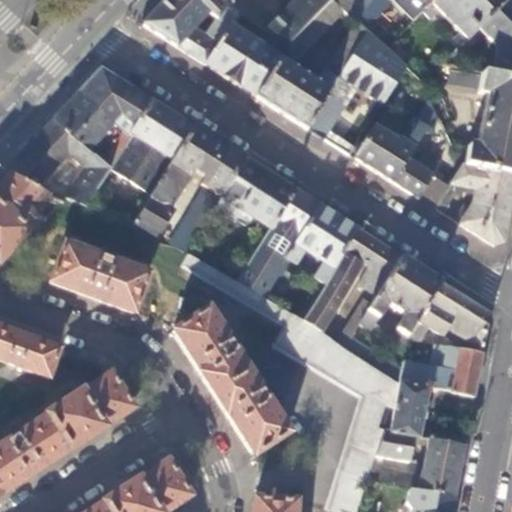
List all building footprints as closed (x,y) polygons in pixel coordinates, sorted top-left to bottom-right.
[(163,0),(140,25),(162,40),(204,67),(229,27),(237,13),(222,1),(220,0),(163,0)] [(296,0),(220,0),(222,1),(237,13),(260,26),(270,15),(238,0),(283,0),(291,6),(296,0)] [(304,0),(271,34),(288,44),(331,2),(328,0),(304,0)] [(328,0),(331,2),(340,10),(350,20),(369,0),(328,0)] [(420,0),(427,7),(435,0),(369,0),(350,20),(354,24),(363,31),(391,0),(420,0)] [(428,21),(437,12),(460,37),(452,44),(457,49),(506,0),(435,0),(427,7),(421,14),(428,21)] [(491,76),(511,79),(511,4),(507,0),(506,0),(457,49),(440,66),(458,69),(453,55),(462,56),(478,42),(481,36),(493,48),(496,58),(491,76)] [(289,45),(253,97),(279,113),(306,130),(338,79),(365,34),(363,31),(354,24),(317,84),(299,73),(316,44),(312,41),(340,10),(331,2),(288,44),(289,45)] [(230,83),(253,97),(289,45),(288,44),(271,34),(268,32),(259,46),(229,27),(204,67),(230,83)] [(365,34),(338,79),(354,90),(361,94),(368,99),(380,106),(381,107),(402,69),(395,62),(384,51),(365,34)] [(395,62),(406,51),(395,40),(384,51),(395,62)] [(86,82),(76,94),(110,126),(119,118),(128,122),(120,134),(127,138),(149,101),(98,69),(86,82)] [(461,168),(511,176),(511,79),(491,76),(479,74),(475,93),(485,95),(475,151),(465,149),(461,168)] [(354,90),(338,79),(306,130),(322,140),(338,115),(354,90)] [(361,94),(354,90),(338,115),(351,124),(368,99),(361,94)] [(110,126),(76,94),(63,108),(51,121),(107,172),(108,171),(127,138),(120,134),(116,131),(102,156),(91,147),(110,126)] [(364,133),(380,106),(368,99),(351,124),(364,133)] [(166,112),(149,101),(127,138),(108,171),(151,198),(192,129),(166,112)] [(434,115),(426,101),(406,131),(418,139),(434,115)] [(338,115),(322,140),(335,148),(351,124),(338,115)] [(46,196),(63,203),(65,199),(85,209),(107,172),(51,121),(28,146),(2,174),(8,176),(46,196)] [(364,133),(351,124),(335,148),(347,157),(364,133)] [(218,145),(192,129),(151,198),(134,226),(156,239),(172,214),(167,211),(191,171),(202,178),(198,185),(202,187),(167,245),(183,253),(210,209),(241,160),(218,145)] [(373,131),(353,160),(372,172),(389,184),(411,150),(415,144),(409,141),(405,148),(396,143),(395,145),(373,131)] [(411,150),(389,184),(408,195),(433,210),(438,202),(448,185),(456,172),(449,168),(439,185),(431,179),(438,166),(411,150)] [(267,176),(241,160),(210,209),(229,221),(237,210),(269,230),(293,192),(267,176)] [(461,210),(453,223),(475,237),(493,248),(502,243),(509,206),(511,188),(511,176),(461,168),(458,167),(456,172),(448,185),(472,189),(470,205),(465,213),(461,210)] [(46,196),(8,176),(0,185),(0,260),(34,221),(28,217),(46,196)] [(306,200),(293,192),(269,230),(235,283),(261,298),(262,298),(284,262),(318,208),(306,200)] [(438,202),(433,210),(442,215),(447,207),(438,202)] [(335,218),(318,208),(284,262),(295,268),(304,253),(322,264),(312,280),(322,287),(355,231),(335,218)] [(375,243),(355,231),(322,287),(302,320),(301,322),(318,332),(358,266),(364,269),(355,285),(376,298),(400,259),(375,243)] [(64,245),(49,283),(132,314),(146,277),(64,245)] [(400,259),(376,298),(371,308),(368,313),(365,312),(357,325),(368,331),(385,304),(403,316),(388,339),(404,349),(406,341),(407,336),(438,283),(415,269),(400,259)] [(457,295),(438,283),(407,336),(406,341),(416,344),(426,327),(441,335),(450,319),(457,323),(451,335),(481,351),(488,315),(457,295)] [(262,298),(261,298),(254,309),(312,344),(300,362),(366,404),(341,473),(355,479),(343,511),(354,511),(365,481),(367,481),(376,456),(386,433),(389,434),(398,384),(343,349),(334,343),(318,332),(301,322),(302,320),(262,298)] [(361,301),(334,343),(343,349),(348,340),(357,325),(365,312),(368,313),(371,308),(361,301)] [(171,333),(252,456),(287,434),(206,310),(171,333)] [(56,351),(0,329),(0,362),(46,379),(56,351)] [(348,340),(343,349),(398,384),(400,372),(348,340)] [(440,348),(465,353),(465,349),(441,344),(440,348)] [(440,348),(432,347),(429,371),(401,366),(400,372),(398,384),(426,389),(449,394),(472,398),(476,376),(480,355),(465,353),(440,348)] [(131,409),(108,374),(46,414),(69,449),(131,409)] [(433,426),(430,429),(425,430),(420,432),(426,389),(398,384),(389,434),(413,438),(428,441),(462,448),(465,432),(433,426)] [(472,398),(449,394),(446,410),(469,413),(472,398)] [(0,444),(0,494),(69,449),(46,414),(0,444)] [(386,433),(376,456),(408,463),(413,438),(389,434),(386,433)] [(462,448),(428,441),(419,490),(453,497),(458,471),(462,448)] [(164,461),(102,502),(108,511),(163,511),(187,497),(164,461)] [(379,474),(372,473),(371,481),(409,488),(412,488),(415,475),(379,470),(379,474)] [(449,511),(453,497),(419,490),(412,488),(409,488),(407,504),(411,510),(410,511),(449,511)] [(293,511),(294,501),(253,498),(251,511),(293,511)] [(108,511),(102,502),(85,511),(108,511)]
